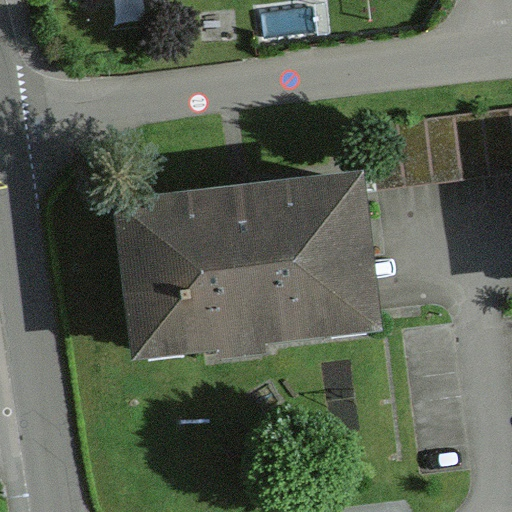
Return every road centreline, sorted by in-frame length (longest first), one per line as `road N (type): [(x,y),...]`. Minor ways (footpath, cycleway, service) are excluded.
road 1 (residential): [(511,52),(0,122)]
road 2 (tertiary): [(44,437),(0,142)]
